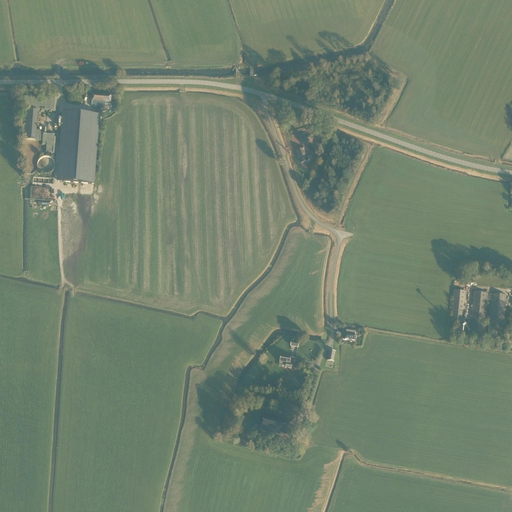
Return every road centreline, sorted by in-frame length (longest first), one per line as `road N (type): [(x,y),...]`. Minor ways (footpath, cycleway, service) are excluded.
road 1 (unclassified): [(318,369),(331,340),(339,238),(301,205),(264,95)]
road 2 (tertiary): [(264,95),(179,82),(0,82)]
road 3 (tertiary): [(511,173),(443,158),(264,95)]
